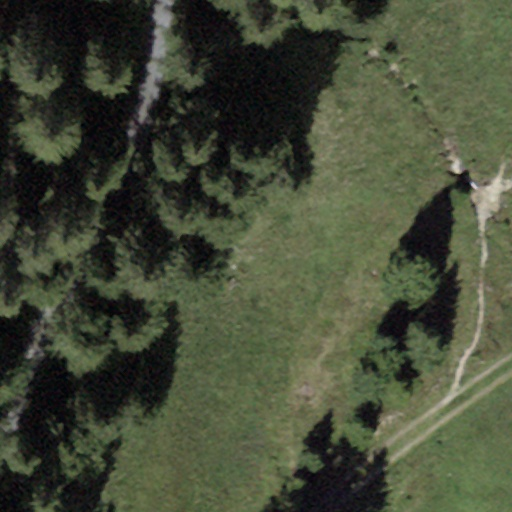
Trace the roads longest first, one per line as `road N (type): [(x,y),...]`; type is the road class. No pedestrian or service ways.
road 1 (track): [(173,0),(153,105),(0,426)]
road 2 (track): [(324,511),(420,427),(511,364)]
